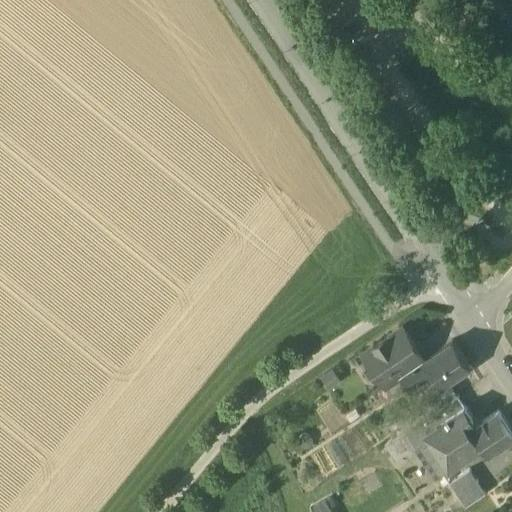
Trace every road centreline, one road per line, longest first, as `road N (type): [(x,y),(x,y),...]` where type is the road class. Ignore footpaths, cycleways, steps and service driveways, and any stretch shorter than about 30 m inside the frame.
road 1 (residential): [(443,276),(259,395),(162,511)]
road 2 (residential): [(443,276),(263,0)]
